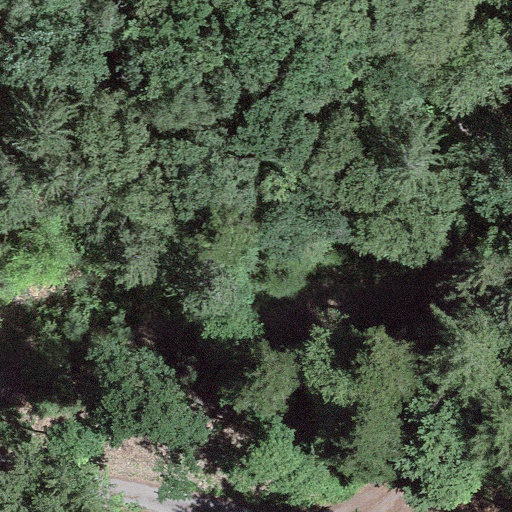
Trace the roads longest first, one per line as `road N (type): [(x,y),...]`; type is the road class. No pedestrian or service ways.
road 1 (track): [(477,0),(395,511)]
road 2 (track): [(320,511),(0,422)]
